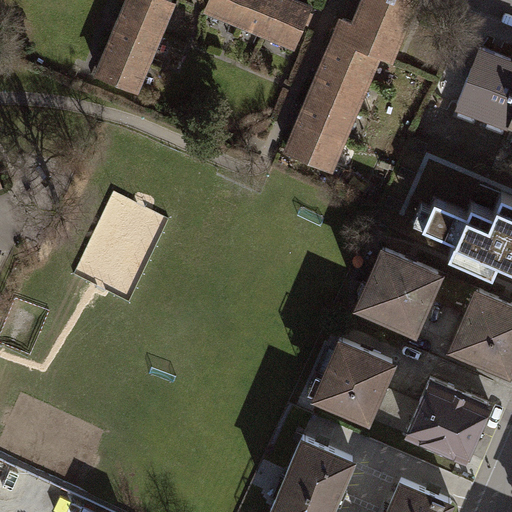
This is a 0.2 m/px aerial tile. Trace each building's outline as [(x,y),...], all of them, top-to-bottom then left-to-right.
[(160,30),(172,0),(129,0),(123,14),(160,30)] [(244,0),(208,0),(206,7),(236,19),(244,0)] [(277,0),(244,0),(236,19),(265,31),(277,0)] [(310,6),(294,0),(277,0),(265,31),(295,43),(310,6)] [(343,17),(336,34),(378,51),(390,56),(413,0),(364,0),(355,22),(343,17)] [(148,59),(160,30),(123,14),(111,43),(148,59)] [(336,34),(324,63),(366,81),(378,51),(336,34)] [(135,88),(148,59),(111,43),(99,73),(135,88)] [(510,121),(511,117),(511,59),(481,47),(474,65),(473,65),(459,101),(510,121)] [(324,63),(312,91),(354,109),(366,81),(324,63)] [(312,91),(300,120),(342,137),(354,109),(312,91)] [(300,120),(287,150),(329,167),(342,137),(300,120)] [(449,253),(493,272),(499,258),(511,263),(511,195),(502,191),(494,210),(472,200),(467,211),(435,197),(423,225),(455,239),(449,253)] [(360,301),(415,325),(429,292),(439,271),(439,270),(384,246),(360,301)] [(477,287),(439,271),(429,292),(468,309),(477,287)] [(453,342),(509,366),(511,358),(511,301),(478,287),(477,287),(468,309),(453,342)] [(316,392),(368,415),(368,414),(380,387),(393,358),(341,335),(316,392)] [(448,446),(466,454),(490,401),(430,375),(418,404),(407,428),(408,429),(426,437),(426,439),(447,448),(448,446)] [(387,422),(399,396),(380,387),(368,414),(387,422)] [(407,428),(418,404),(399,396),(387,422),(407,431),(408,429),(407,428)] [(271,507),(281,511),(328,511),(353,455),(303,433),(271,507)] [(386,511),(445,511),(451,498),(402,476),(386,511)]
